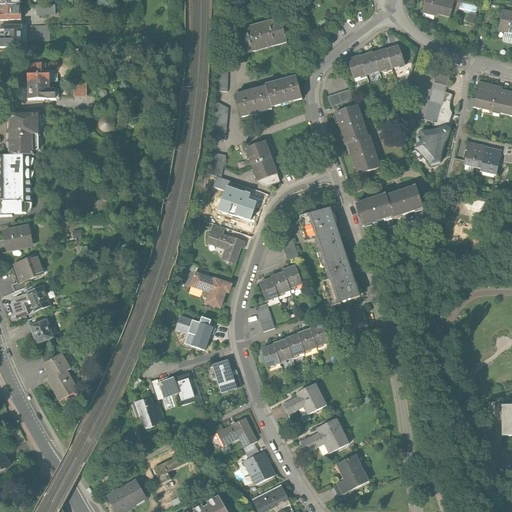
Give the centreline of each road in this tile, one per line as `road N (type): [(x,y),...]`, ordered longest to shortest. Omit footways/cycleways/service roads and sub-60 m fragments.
road 1 (residential): [(335,175),(290,192),(269,214),(236,333),(271,438),(317,511)]
road 2 (residential): [(416,511),(394,360),(335,175)]
road 3 (residential): [(393,12),(327,62),(315,81),(313,103),(335,175)]
road 4 (secondary): [(83,511),(0,356)]
road 5 (residential): [(511,74),(424,44),(393,12)]
